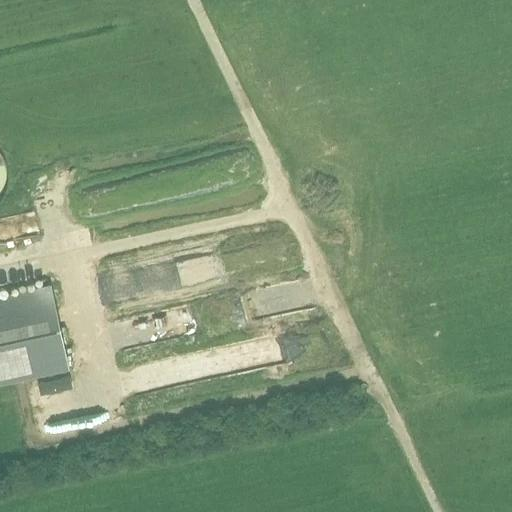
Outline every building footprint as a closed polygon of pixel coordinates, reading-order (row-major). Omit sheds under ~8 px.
[(256,148),(120,168),(125,202),(261,182),(256,148)] [(0,189),(14,188),(11,164),(16,163),(15,153),(0,154),(0,189)] [(49,187),(57,210),(66,207),(58,184),(49,187)] [(240,248),(243,248),(243,263),(277,261),(275,224),(239,226),(240,248)] [(0,383),(68,369),(50,287),(0,297),(0,383)] [(176,305),(178,319),(164,321),(165,330),(248,315),(244,293),(176,305)]
